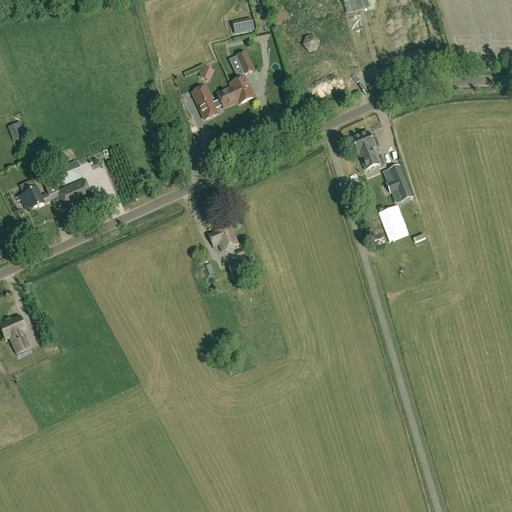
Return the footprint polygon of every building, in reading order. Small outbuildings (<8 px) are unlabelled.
[(372,9),(369,0),(342,0),(347,16),(372,9)] [(235,24),(238,35),(256,30),(253,19),(235,24)] [(302,46),(308,53),(317,51),(320,43),(314,36),(305,38),(302,46)] [(238,81),(230,85),(232,90),(217,97),(224,110),(238,104),(239,106),(254,99),(243,76),(253,72),(245,54),(237,57),(242,70),(235,73),(238,81)] [(210,101),(198,107),(204,121),(217,116),(210,101)] [(24,123),(13,126),(18,141),(29,137),(24,123)] [(369,133),(351,140),(358,156),(360,155),(367,171),(380,166),(373,149),(375,149),(369,133)] [(114,157),(120,156),(119,148),(112,149),(114,157)] [(118,160),(110,163),(114,174),(122,171),(118,160)] [(64,185),(83,178),(77,163),(58,171),(64,185)] [(412,195),(400,166),(389,171),(401,199),(412,195)] [(122,172),(115,175),(118,182),(125,179),(122,172)] [(85,181),(58,193),(60,198),(65,211),(92,198),(85,181)] [(130,193),(138,189),(134,181),(126,185),(130,193)] [(27,213),(60,198),(58,193),(53,182),(44,186),(48,195),(40,198),(36,189),(19,197),(27,213)] [(231,227),(208,236),(213,248),(219,245),(222,253),(239,246),(231,227)] [(242,261),(228,267),(235,285),(254,277),(250,267),(245,269),(242,261)] [(22,333),(26,332),(20,318),(0,326),(0,328),(6,341),(10,339),(17,356),(30,350),(22,333)] [(225,361),(230,373),(237,370),(233,358),(225,361)]
